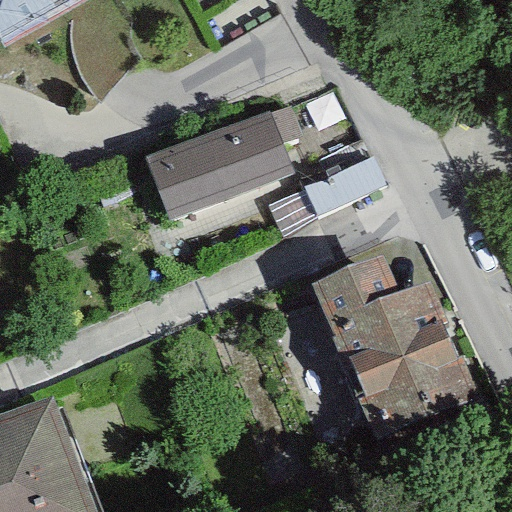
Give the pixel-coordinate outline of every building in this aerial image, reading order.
[(0,0),(0,29),(53,0),(0,0)] [(294,123),(149,180),(173,240),(298,191),(285,160),(306,152),(294,123)] [(306,186),(324,218),(394,182),(380,158),(306,186)] [(383,288),(320,316),(386,460),(477,419),(431,316),(401,329),(383,288)] [(0,415),(0,511),(94,511),(53,397),(0,415)]
